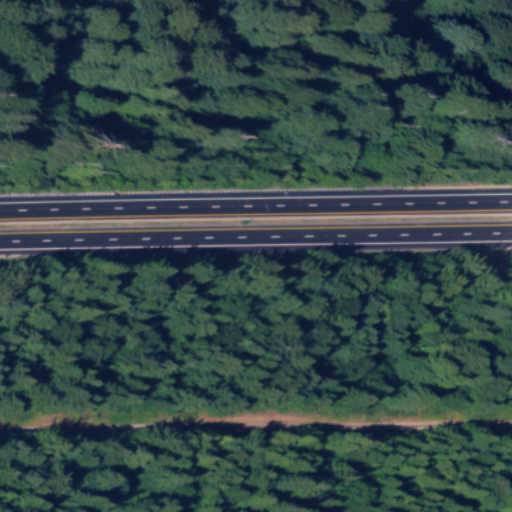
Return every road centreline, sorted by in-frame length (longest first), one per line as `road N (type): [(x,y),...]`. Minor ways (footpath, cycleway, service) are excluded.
road 1 (motorway): [(0,247),(511,239)]
road 2 (motorway): [(511,207),(0,214)]
